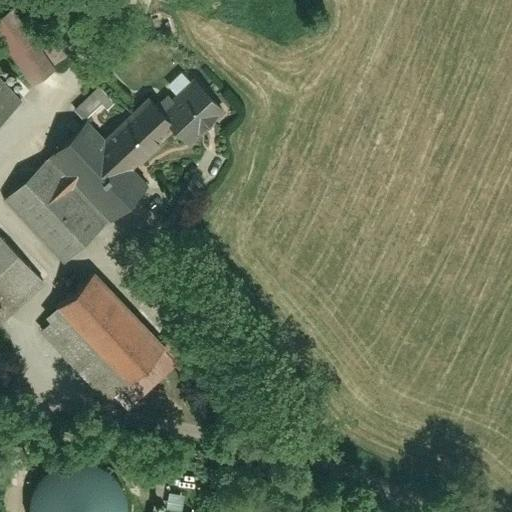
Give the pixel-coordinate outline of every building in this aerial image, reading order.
[(15,10),(0,20),(0,45),(29,86),(56,67),(15,10)] [(59,16),(36,33),(57,61),(80,43),(59,16)] [(0,81),(0,117),(18,101),(0,81)] [(141,195),(126,180),(171,136),(186,151),(225,114),(196,83),(159,119),(143,102),(134,111),(106,82),(89,98),(118,128),(99,146),(85,132),(6,209),(64,269),(141,195)] [(0,324),(41,283),(0,241),(0,324)] [(140,413),(206,346),(182,322),(159,346),(89,276),(52,313),(124,385),(118,391),(140,413)] [(23,511),(119,511),(117,491),(107,475),(88,464),(62,463),(41,473),(26,494),(23,511)]
